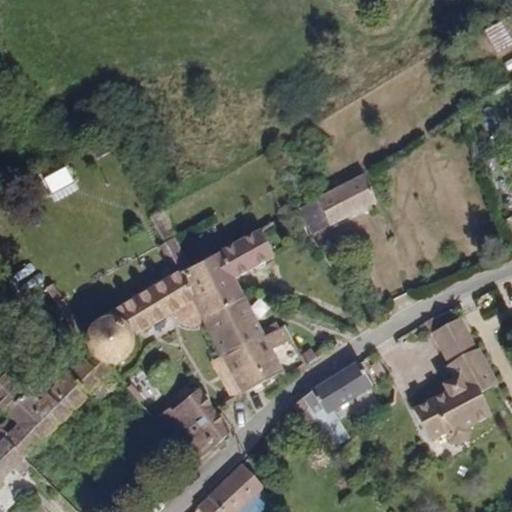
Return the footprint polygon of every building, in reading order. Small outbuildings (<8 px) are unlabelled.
[(484,30),(498,55),(511,47),(511,37),(502,20),(484,30)] [(335,255),(399,223),(381,184),(310,218),(335,255)] [(283,264),(270,237),(186,277),(203,306),(212,321),(253,303),(245,284),(283,264)] [(73,333),(72,336),(79,352),(110,363),(114,361),(117,359),(119,356),(122,354),(124,351),(126,347),(127,344),(128,340),(203,306),(186,277),(111,311),(108,310),(104,309),(101,309),(97,309),(94,310),(90,311),(87,313),(84,315),(81,317),(79,320),(77,323),(75,326),(74,329),(73,333)] [(284,327),(267,336),(253,303),(212,321),(249,399),(281,366),(277,357),(294,349),(284,327)] [(457,377),(492,361),(472,323),(438,338),(457,377)] [(15,340),(0,352),(0,373),(23,403),(48,380),(15,340)] [(110,363),(79,352),(48,380),(23,403),(14,412),(37,440),(110,372),(110,363)] [(497,414),(511,406),(511,397),(492,361),(457,377),(471,404),(481,423),(497,414)] [(317,426),(380,396),(368,368),(308,393),(297,403),(317,426)] [(247,437),(242,430),(210,387),(182,410),(191,420),(180,430),(205,459),(224,442),(230,450),(247,437)] [(44,448),(37,440),(14,412),(6,403),(0,408),(0,472),(22,450),(31,459),(44,448)] [(497,414),(481,423),(471,404),(461,410),(463,415),(430,433),(447,465),(462,455),(468,464),(474,466),(485,460),(486,454),(485,450),(508,437),(497,414)] [(212,511),(247,511),(273,490),(250,464),(208,508),(212,511)]
